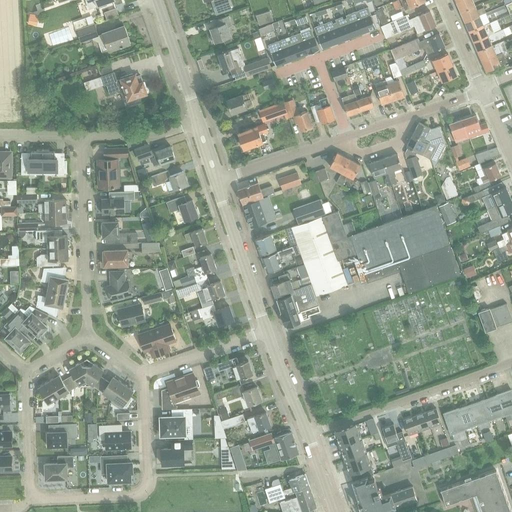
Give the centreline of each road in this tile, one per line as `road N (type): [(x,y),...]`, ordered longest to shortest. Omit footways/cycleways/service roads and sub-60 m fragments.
road 1 (residential): [(32,496),(143,492),(146,376)]
road 2 (residential): [(306,434),(511,364)]
road 3 (residential): [(87,335),(79,136)]
road 4 (secondary): [(265,332),(216,181)]
road 5 (residential): [(216,181),(341,139)]
road 6 (secondary): [(197,121),(156,0)]
road 7 (residential): [(146,376),(265,332)]
road 8 (residential): [(79,136),(156,135),(197,121)]
